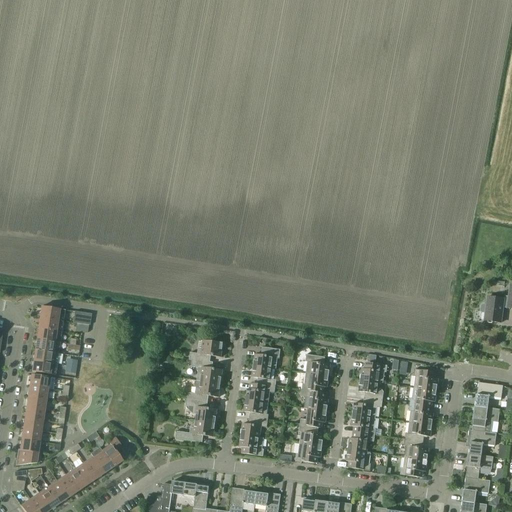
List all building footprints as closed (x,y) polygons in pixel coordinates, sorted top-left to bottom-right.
[(483,304),(481,306),(481,311),(482,313),(485,313),(484,321),(501,323),(503,308),(511,308),(511,285),(510,285),(508,300),(488,297),(487,305),(483,304)] [(65,310),(42,307),(40,318),(64,322),(65,310)] [(74,317),(73,323),(77,324),(89,325),(90,326),(91,320),(74,317)] [(40,318),(39,329),(62,332),(64,322),(40,318)] [(87,333),(89,325),(77,324),(75,331),(87,333)] [(39,329),(37,339),(60,343),(62,332),(39,329)] [(37,339),(35,350),(59,354),(60,343),(37,339)] [(189,360),(192,360),(207,362),(208,356),(221,358),(223,344),(203,341),(202,348),(198,348),(198,354),(190,353),(189,360)] [(255,355),(254,366),(271,368),(272,369),(276,369),(278,358),(280,358),(281,350),(262,348),(261,355),(255,355)] [(35,350),(34,361),(57,364),(59,354),(35,350)] [(308,362),(306,373),(329,376),(330,365),(324,364),(325,358),(307,355),(306,362),(308,362)] [(199,368),(197,381),(221,384),(223,371),(209,369),(210,362),(207,362),(192,360),(192,367),(199,368)] [(57,364),(34,361),(32,372),(55,376),(57,364)] [(362,369),(361,381),(379,383),(383,384),(385,373),(387,373),(388,366),(369,363),(368,370),(362,369)] [(258,379),(257,384),(276,387),(277,381),(271,380),(272,369),(271,368),(254,366),(252,378),(258,379)] [(416,377),(414,388),(437,391),(438,379),(432,378),(433,372),(415,370),(414,377),(416,377)] [(302,390),(303,391),(320,393),(321,387),(327,388),(329,376),(306,373),(305,384),(303,384),(302,390)] [(53,390),(55,379),(32,375),(30,386),(53,390)] [(188,393),(187,400),(205,402),(206,396),(219,398),(221,384),(197,381),(195,382),(194,387),(196,388),(195,394),(188,393)] [(365,393),(364,399),(383,401),(384,392),(382,389),(379,389),(379,383),(361,381),(359,392),(365,393)] [(475,400),(474,407),(488,409),(488,408),(490,397),(502,399),(503,386),(479,383),(477,395),(475,395),(477,395),(477,400),(475,400)] [(276,387),(257,384),(257,390),(247,389),(246,401),(269,404),(270,393),(275,393),(276,387)] [(53,390),(30,386),(28,397),(48,400),(49,389),(53,390)] [(411,399),(410,405),(428,407),(429,402),(435,402),(437,391),(414,388),(413,399),(411,399)] [(304,408),(308,409),(327,412),(329,400),(320,399),(320,393),(303,391),(302,397),(306,397),(304,408)] [(28,397),(27,408),(46,411),(48,400),(28,397)] [(354,403),(353,415),(376,418),(377,407),(382,408),(383,401),(364,399),(364,405),(354,403)] [(197,414),(196,421),(215,424),(217,410),(204,408),(205,402),(187,400),(186,407),(193,408),(193,414),(197,414)] [(250,413),(250,419),(268,421),(269,415),(267,415),(269,404),(265,403),(246,401),(244,412),(250,413)] [(411,412),(409,423),(432,426),(434,414),(428,413),(428,407),(410,405),(409,411),(411,412)] [(472,418),(472,419),(474,419),(472,431),(485,433),(485,432),(491,433),(492,422),(498,423),(500,410),(488,408),(488,409),(474,407),(473,414),(475,414),(474,419),(472,418)] [(27,408),(25,418),(44,421),(46,411),(27,408)] [(301,419),(300,426),(319,428),(319,422),(326,423),(327,412),(308,409),(307,420),(301,419)] [(357,427),(357,433),(375,436),(376,429),(374,429),(376,418),(353,415),(351,427),(357,427)] [(25,418),(23,429),(43,432),(44,421),(25,418)] [(243,424),(241,435),(260,438),(261,427),(267,428),(268,421),(250,419),(249,425),(243,424)] [(215,424),(196,421),(195,428),(191,427),(190,433),(177,432),(176,439),(199,442),(200,435),(214,437),(215,424)] [(406,433),(405,440),(424,442),(424,437),(431,437),(432,426),(409,423),(408,434),(406,433)] [(301,432),(300,443),(322,446),(324,435),(318,434),(319,428),(300,426),(299,432),(301,432)] [(23,429),(22,440),(41,443),(43,432),(23,429)] [(469,430),(467,446),(469,447),(469,448),(468,455),(482,456),(483,445),(495,446),(497,434),(491,433),(485,432),(485,433),(472,431),(469,430)] [(96,432),(91,435),(94,440),(97,443),(101,440),(99,437),(96,432)] [(350,438),(348,450),(367,452),(369,442),(374,442),(375,436),(357,433),(356,439),(350,438)] [(260,438),(241,435),(240,447),(246,448),(245,454),(263,457),(264,450),(262,450),(264,438),(260,438)] [(111,445),(102,451),(113,467),(122,461),(120,458),(126,454),(123,448),(116,438),(109,443),(111,445)] [(22,440),(20,450),(20,451),(39,454),(40,453),(41,443),(22,440)] [(406,447),(405,458),(427,461),(429,449),(423,448),(424,442),(405,440),(404,446),(406,447)] [(322,446),(300,443),(298,454),(296,454),(295,461),(314,464),(315,457),(321,458),(322,446)] [(100,448),(91,454),(93,457),(104,474),(113,467),(102,451),(100,448)] [(20,451),(20,450),(18,450),(16,466),(40,463),(41,454),(40,453),(39,454),(20,451)] [(367,452),(348,450),(347,461),(353,462),(352,469),(370,471),(371,464),(370,464),(371,453),(367,452)] [(466,466),(466,467),(468,467),(466,478),(478,480),(479,480),(480,469),(492,470),(494,458),(482,456),(468,455),(467,461),(468,462),(468,466),(466,466)] [(93,457),(84,463),(95,480),(104,474),(93,457)] [(427,461),(405,458),(403,469),(401,468),(400,475),(419,478),(420,471),(426,472),(427,461)] [(84,463),(75,469),(86,486),(95,480),(84,463)] [(384,475),(386,467),(378,466),(377,474),(384,475)] [(75,469),(66,476),(77,492),(86,486),(75,469)] [(14,473),(13,481),(25,482),(27,471),(14,473)] [(66,476),(57,482),(68,498),(77,492),(66,476)] [(463,495),(462,502),(475,504),(477,492),(489,494),(490,482),(490,481),(479,480),(478,480),(466,478),(464,490),(463,490),(462,490),(464,491),(464,495),(463,495)] [(25,482),(13,481),(11,492),(24,490),(25,482)] [(57,482),(48,488),(59,504),(68,498),(57,482)] [(173,485),(171,494),(183,496),(195,497),(194,509),(206,510),(210,485),(203,484),(202,485),(198,485),(198,483),(197,483),(197,485),(173,482),(173,485)] [(148,496),(145,511),(168,511),(171,494),(173,485),(164,484),(162,497),(161,497),(157,496),(157,497),(149,496),(148,496)] [(48,488),(39,494),(50,510),(59,504),(48,488)] [(229,511),(242,511),(243,510),(254,511),(255,505),(257,493),(245,491),(246,489),(245,489),(245,491),(240,491),(240,489),(233,488),(229,511)] [(257,493),(255,505),(267,507),(266,511),(278,511),(281,495),(274,494),(274,495),(269,494),(269,493),(269,492),(268,494),(257,493)] [(39,494),(30,500),(38,511),(47,511),(50,510),(39,494)] [(302,511),(326,511),(328,502),(317,501),(317,499),(316,499),(316,501),(311,500),(311,499),(304,498),(302,511)] [(38,511),(30,500),(21,506),(24,511),(38,511)] [(328,502),(326,511),(351,511),(352,505),(345,504),(345,505),(340,504),(341,502),(340,502),(340,504),(328,502)] [(486,511),(487,505),(475,504),(462,502),(461,509),(462,509),(461,511),(486,511)]
